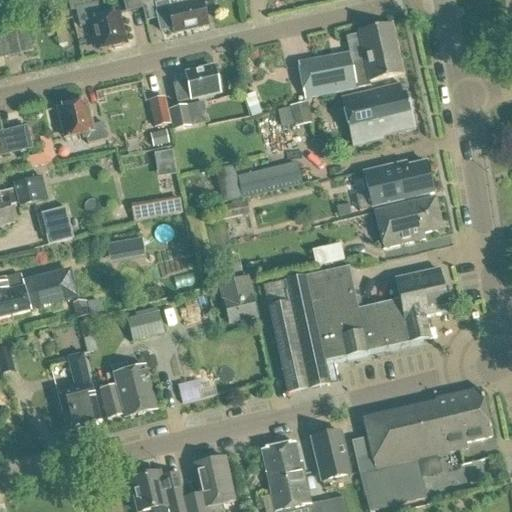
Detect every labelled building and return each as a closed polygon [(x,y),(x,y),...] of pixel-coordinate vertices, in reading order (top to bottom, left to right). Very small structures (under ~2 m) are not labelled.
[(89,0),(67,0),(70,14),(75,13),(74,10),(91,6),(89,0)] [(201,4),(170,12),(168,3),(154,6),(156,15),(161,34),(172,31),(174,37),(195,32),(198,33),(201,32),(204,30),(207,29),(201,4)] [(100,20),(97,6),(76,12),(80,30),(90,27),(92,33),(95,33),(97,41),(96,41),(98,52),(112,49),(115,52),(121,51),(122,47),(125,46),(118,16),(100,20)] [(403,77),(392,27),(358,35),(365,68),(352,71),(349,56),(298,66),(304,102),(370,88),(369,84),(403,77)] [(27,30),(14,33),(2,36),(3,41),(0,41),(0,62),(33,54),(27,30)] [(217,88),(221,88),(218,77),(215,78),(213,70),(185,77),(187,85),(173,88),(177,105),(191,102),(191,103),(219,96),(217,88)] [(403,97),(401,88),(346,101),(357,146),(362,144),(363,147),(381,143),(380,140),(415,132),(406,96),(403,97)] [(154,130),(170,127),(164,100),(149,103),(154,130)] [(89,124),(84,105),(72,107),(69,105),(63,106),(62,110),(58,111),(63,130),(62,133),(65,137),(66,141),(85,137),(88,147),(107,143),(103,126),(93,129),(92,123),(89,124)] [(290,111),(294,128),(295,132),(312,128),(307,107),(290,111)] [(173,133),(192,129),(187,108),(168,112),(173,133)] [(294,128),(290,111),(277,114),(281,131),(294,128)] [(18,155),(31,151),(26,130),(0,136),(0,158),(4,157),(4,156),(17,152),(18,155)] [(166,134),(150,137),(153,150),(169,147),(166,134)] [(26,159),(28,170),(56,165),(51,138),(40,140),(43,156),(26,159)] [(174,168),(173,157),(155,159),(157,171),(174,168)] [(359,213),(372,210),(372,212),(373,211),(434,196),(426,165),(406,170),(405,166),(365,176),(365,175),(363,176),(368,196),(356,199),(359,213)] [(242,205),(247,203),(303,191),(297,167),(237,181),(242,205)] [(30,185),(29,181),(13,186),(15,193),(0,196),(0,228),(4,228),(4,227),(12,224),(8,209),(19,207),(20,212),(36,207),(35,203),(44,201),(39,182),(30,185)] [(188,198),(139,207),(141,220),(190,211),(188,198)] [(442,232),(435,201),(374,216),(383,252),(425,242),(423,237),(442,232)] [(336,210),(338,220),(350,217),(348,207),(336,210)] [(37,217),(36,218),(42,239),(45,238),(71,232),(65,210),(50,214),(37,217)] [(149,239),(113,241),(114,255),(150,253),(149,239)] [(316,269),(344,262),(340,246),(312,253),(316,269)] [(232,261),(218,264),(222,279),(236,276),(232,261)] [(349,269),(316,276),(336,363),(388,351),(378,307),(358,312),(349,269)] [(378,307),(388,351),(431,342),(426,321),(447,316),(438,271),(394,281),(399,303),(378,307)] [(336,363),(316,276),(284,284),(308,391),(330,386),(325,365),(336,363)] [(27,288),(25,283),(24,277),(0,283),(0,322),(30,315),(29,314),(32,313),(32,311),(63,303),(58,285),(34,291),(33,287),(27,288)] [(227,328),(257,321),(248,280),(218,287),(227,328)] [(308,391),(284,284),(262,288),(286,396),(308,391)] [(74,320),(89,316),(86,303),(71,306),(74,320)] [(132,344),(163,336),(158,314),(126,322),(132,344)] [(9,349),(0,351),(0,375),(0,377),(15,373),(9,349)] [(82,356),(67,360),(74,388),(70,389),(71,394),(57,398),(67,435),(85,430),(85,431),(101,427),(91,389),(82,356)] [(128,374),(126,367),(111,370),(116,389),(100,394),(107,421),(123,416),(124,420),(156,412),(144,370),(128,374)] [(204,378),(183,384),(188,403),(210,397),(204,378)] [(440,472),(437,460),(448,457),(448,456),(467,452),(466,447),(492,440),(480,392),(434,403),(435,406),(363,422),(373,465),(361,467),(363,475),(359,476),(364,499),(365,499),(368,511),(381,511),(426,501),(420,477),(440,472)] [(350,478),(340,435),(311,442),(321,485),(350,478)] [(294,446),(260,453),(262,462),(263,462),(273,511),(322,511),(321,505),(311,507),(303,472),(300,466),(297,454),(295,446),(294,446)] [(200,497),(185,501),(187,511),(221,511),(221,508),(235,505),(225,461),(193,468),(200,497)] [(187,511),(185,501),(183,501),(178,476),(160,480),(159,476),(130,483),(136,511),(153,511),(166,509),(167,511),(187,511)] [(346,511),(344,500),(321,505),(322,511),(346,511)]
